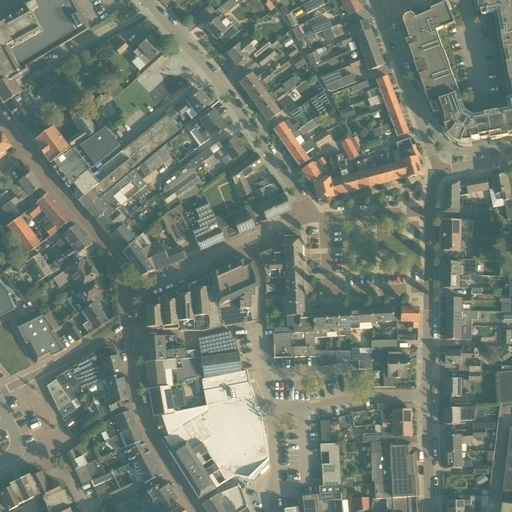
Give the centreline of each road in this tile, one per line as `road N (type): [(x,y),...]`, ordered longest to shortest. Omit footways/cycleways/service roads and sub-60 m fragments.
road 1 (residential): [(430,511),(429,213)]
road 2 (residential): [(312,219),(209,70),(144,0)]
road 3 (residential): [(126,291),(312,219)]
road 4 (unclassified): [(190,511),(139,414),(128,326)]
road 5 (unclassified): [(126,291),(122,269),(23,148)]
road 6 (residential): [(440,172),(380,10)]
road 7 (residential): [(0,393),(128,326)]
